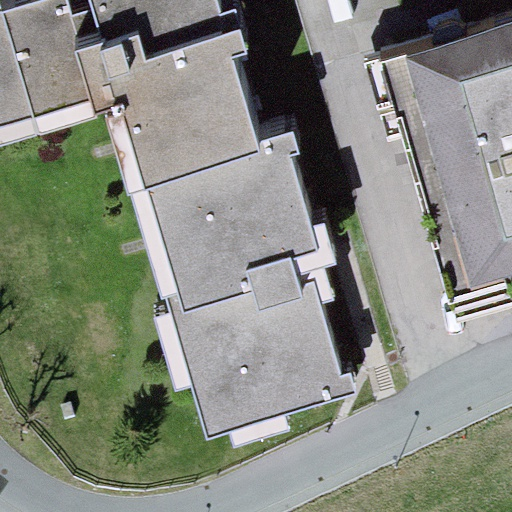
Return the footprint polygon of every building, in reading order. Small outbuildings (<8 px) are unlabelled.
[(0,130),(107,100),(78,0),(35,0),(0,10),(0,130)] [(108,0),(119,34),(157,23),(232,0),(108,0)] [(511,14),(369,57),(393,139),(412,134),(465,316),(511,302),(511,14)] [(119,34),(100,40),(141,171),(270,131),(243,44),(259,39),(253,20),(165,47),(157,23),(119,34)] [(270,131),(141,171),(182,305),(318,265),(350,254),(308,119),(270,131)] [(318,265),(182,305),(219,432),(367,389),(360,365),(348,368),(318,265)]
